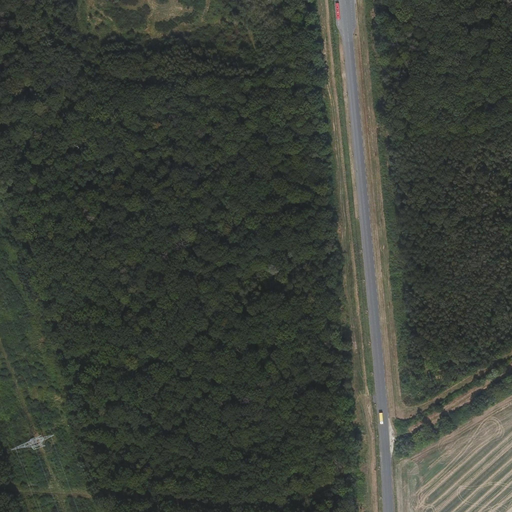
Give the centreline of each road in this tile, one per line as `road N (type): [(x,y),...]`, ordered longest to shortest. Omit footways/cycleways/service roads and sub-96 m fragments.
road 1 (unclassified): [(388,511),(347,0)]
road 2 (track): [(511,350),(414,406),(399,401),(396,380)]
road 3 (track): [(385,446),(511,369)]
